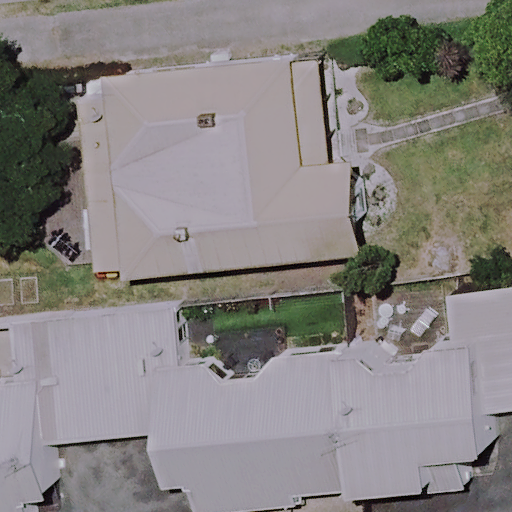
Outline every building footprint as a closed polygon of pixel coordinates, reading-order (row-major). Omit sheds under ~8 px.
[(359,247),(342,52),(111,72),(127,266),(359,247)] [(367,344),(366,481),(471,483),(472,444),(497,445),(497,402),(511,401),(511,314),(373,313),(372,344),(367,344)] [(178,341),(179,324),(34,322),(34,349),(25,349),(24,490),(40,490),(63,490),(64,427),(177,429),(178,341)] [(178,341),(177,429),(177,477),(209,478),(208,500),(309,501),(309,480),(366,481),(367,344),(183,342),(178,341)] [(23,511),(24,490),(25,349),(0,348),(0,511),(23,511)]
